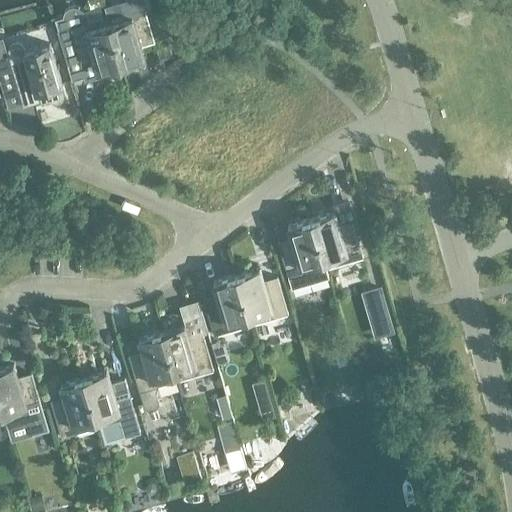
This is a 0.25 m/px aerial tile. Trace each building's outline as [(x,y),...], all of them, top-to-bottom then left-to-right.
[(108,15),(122,65),(145,58),(138,37),(152,33),(144,4),(108,15)] [(102,71),(122,65),(108,15),(58,30),(69,67),(81,63),(86,80),(103,75),(102,71)] [(49,43),(27,50),(26,48),(25,49),(23,44),(18,43),(13,44),(10,48),(10,53),(9,53),(9,54),(0,56),(0,74),(5,92),(6,91),(6,90),(19,87),(24,105),(46,98),(47,99),(48,99),(50,101),(55,103),(59,102),(62,98),(63,94),(64,94),(49,43)] [(66,114),(52,120),(57,133),(72,127),(66,114)] [(12,134),(23,137),(27,121),(16,119),(12,134)] [(335,211),(311,218),(326,268),(363,257),(355,228),(341,233),(335,211)] [(372,231),(386,227),(383,215),(369,219),(372,231)] [(311,218),(288,225),(295,246),(281,250),(289,279),(326,268),(311,218)] [(260,267),(237,274),(251,324),(288,313),(280,285),(266,289),(260,267)] [(220,302),(206,307),(214,335),(251,324),(237,274),(213,281),(220,302)] [(297,307),(331,298),(329,291),(296,299),(297,307)] [(185,324),(162,330),(177,380),(214,369),(205,341),(191,345),(185,324)] [(149,410),(157,407),(159,403),(156,392),(157,386),(177,380),(162,330),(139,337),(142,350),(128,354),(140,391),(144,407),(149,410)] [(8,344),(17,370),(27,366),(18,340),(8,344)] [(220,340),(212,342),(216,356),(224,353),(220,340)] [(14,364),(0,368),(0,401),(6,421),(43,410),(34,381),(20,385),(14,364)] [(84,376),(99,426),(136,415),(125,377),(111,381),(107,369),(84,376)] [(84,376),(61,383),(67,405),(53,409),(62,437),(99,426),(84,376)] [(196,406),(220,399),(216,385),(192,393),(196,406)]
